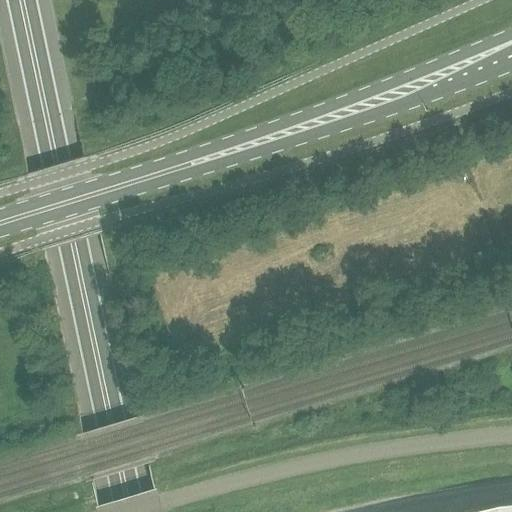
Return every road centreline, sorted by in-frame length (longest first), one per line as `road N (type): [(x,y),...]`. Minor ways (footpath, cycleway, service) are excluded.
road 1 (primary): [(0,224),(511,50)]
road 2 (primary): [(128,511),(18,0)]
road 3 (unclassified): [(144,511),(321,464),(511,438)]
